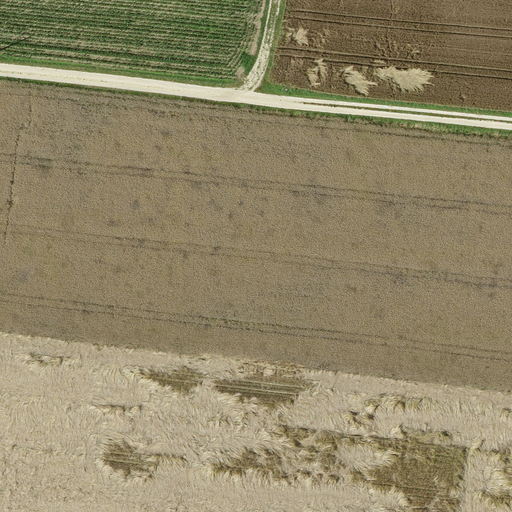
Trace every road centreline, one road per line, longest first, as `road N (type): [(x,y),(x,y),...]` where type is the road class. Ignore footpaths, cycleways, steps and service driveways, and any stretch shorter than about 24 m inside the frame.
road 1 (track): [(250,96),(511,127)]
road 2 (track): [(0,69),(250,96)]
